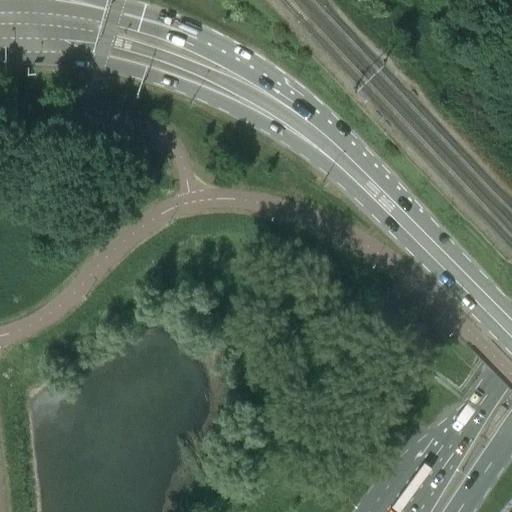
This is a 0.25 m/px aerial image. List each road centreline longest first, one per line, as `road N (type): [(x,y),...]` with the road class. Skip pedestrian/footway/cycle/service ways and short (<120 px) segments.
road 1 (primary): [(32,49),(188,86),(320,145)]
road 2 (primary): [(320,145),(270,82),(197,44),(71,10)]
road 3 (primary): [(511,328),(320,145)]
road 4 (trunk): [(511,358),(407,511)]
